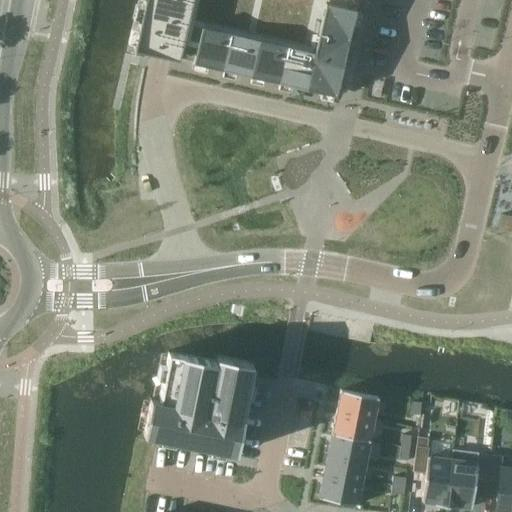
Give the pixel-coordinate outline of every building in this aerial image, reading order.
[(143,0),(133,48),(335,95),(356,0),(143,0)] [(511,216),(501,214),(498,230),(511,232),(511,216)] [(169,352),(159,400),(150,398),(143,434),(188,443),(189,444),(189,443),(194,444),(199,445),(199,446),(236,453),(243,417),(241,417),(243,408),(252,363),(216,356),(215,361),(169,352)] [(340,390),(336,412),(373,419),(378,397),(340,390)] [(420,415),(421,403),(413,402),(411,414),(420,415)] [(336,412),(332,433),(369,440),(373,419),(336,412)] [(365,462),(369,440),(332,433),(327,454),(365,462)] [(401,448),(410,449),(411,436),(402,435),(401,448)] [(434,505),(445,506),(451,458),(427,456),(429,447),(416,445),(412,472),(425,474),(421,501),(434,503),(434,505)] [(410,449),(401,448),(399,460),(408,461),(410,449)] [(451,458),(445,506),(458,508),(459,506),(471,507),(475,480),(486,481),(490,455),(478,454),(478,453),(452,449),(451,458)] [(327,454),(323,475),(361,483),(365,462),(327,454)] [(502,456),(490,455),(486,481),(499,482),(494,511),(511,511),(511,468),(501,467),(502,456)] [(323,475),(319,497),(356,505),(361,483),(323,475)] [(392,485),(405,486),(406,478),(393,476),(392,485)] [(405,486),(392,485),(391,493),(404,495),(405,486)]
